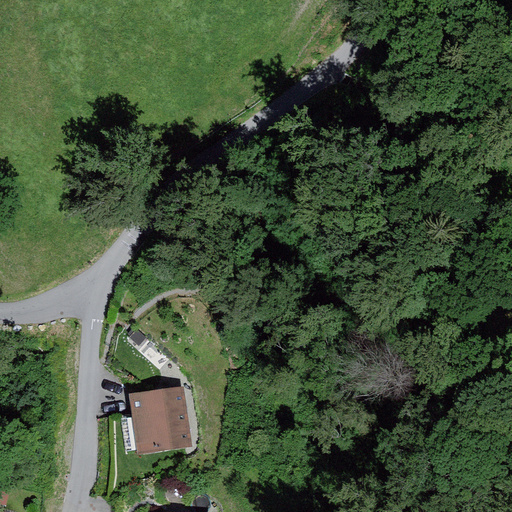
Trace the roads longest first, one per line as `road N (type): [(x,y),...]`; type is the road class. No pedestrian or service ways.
road 1 (residential): [(92,292),(223,153),(338,67),(360,0)]
road 2 (residential): [(92,292),(71,511)]
